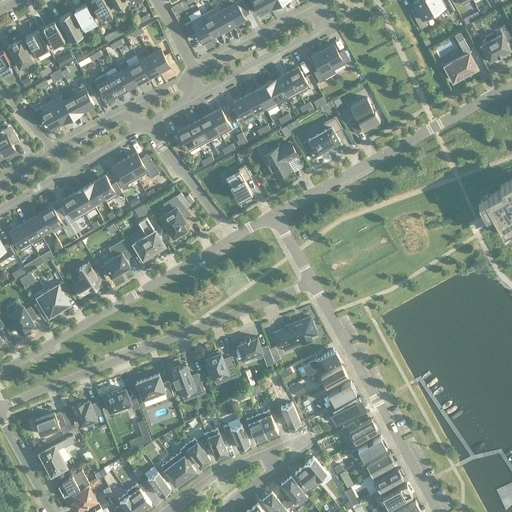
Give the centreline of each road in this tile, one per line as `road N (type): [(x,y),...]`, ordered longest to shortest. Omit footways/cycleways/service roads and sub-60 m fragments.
road 1 (residential): [(311,280),(0,406)]
road 2 (unclassified): [(194,71),(317,6),(325,24),(192,95)]
road 3 (unclassified): [(224,510),(305,437),(215,470),(161,511)]
road 4 (residential): [(511,84),(272,214)]
road 5 (residential): [(234,236),(0,372)]
road 6 (residential): [(436,511),(311,280)]
road 7 (unclassified): [(145,122),(0,208)]
road 8 (unclassified): [(0,183),(130,110)]
road 9 (unclassified): [(145,122),(234,236)]
